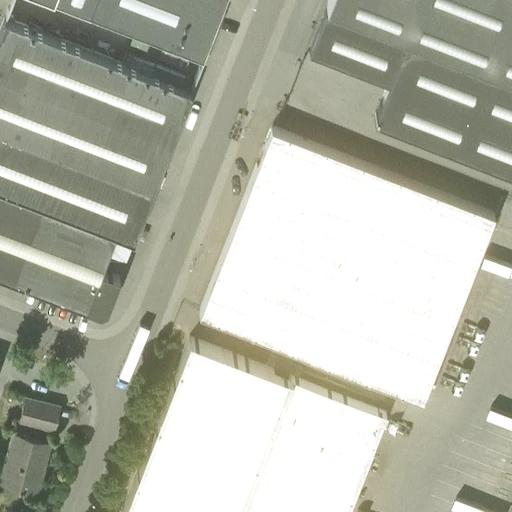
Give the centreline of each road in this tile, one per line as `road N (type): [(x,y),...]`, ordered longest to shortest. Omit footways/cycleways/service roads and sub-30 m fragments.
road 1 (unclassified): [(128,369),(271,0)]
road 2 (unclassified): [(74,511),(128,369)]
road 3 (unclassified): [(128,369),(0,320)]
